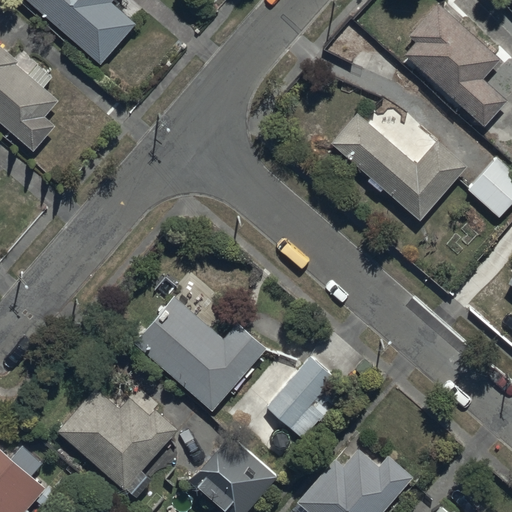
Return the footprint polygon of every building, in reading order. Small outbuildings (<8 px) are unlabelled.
[(113,0),(29,0),(101,61),(137,20),(113,0)] [(482,76),(499,56),(436,0),(435,0),(407,32),(415,40),(404,53),(484,124),(507,97),(482,76)] [(0,119),(32,148),(55,122),(45,114),(59,99),(45,86),(54,76),(22,49),(16,55),(0,41),(0,119)] [(466,163),(437,137),(416,161),(358,109),(331,140),(419,217),(466,163)] [(511,201),(511,167),(497,153),(466,187),(498,217),(511,201)] [(222,335),(175,294),(132,340),(209,412),(266,346),(236,319),(222,335)] [(335,377),(310,355),(265,405),(307,443),(326,422),(320,417),(340,396),(328,385),(335,377)] [(141,468),(177,427),(153,406),(149,411),(130,395),(122,405),(97,383),(57,429),(130,493),(147,473),(141,468)] [(223,511),(245,511),(277,474),(226,432),(186,481),(223,511)] [(0,511),(20,511),(44,486),(0,446),(0,511)] [(297,497),(312,511),(380,511),(414,476),(388,451),(379,464),(358,446),(342,463),(335,456),(297,497)] [(460,511),(452,505),(449,508),(439,499),(427,511),(460,511)]
